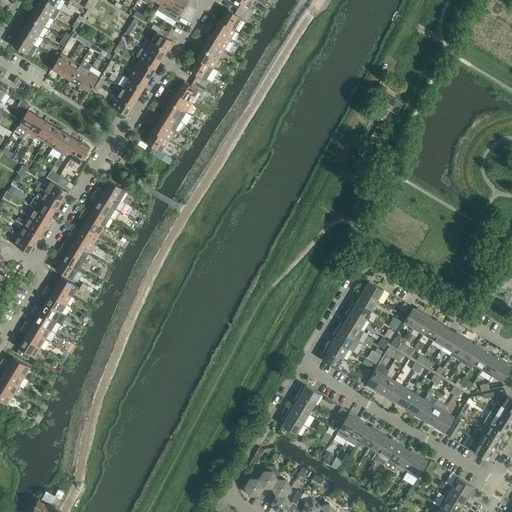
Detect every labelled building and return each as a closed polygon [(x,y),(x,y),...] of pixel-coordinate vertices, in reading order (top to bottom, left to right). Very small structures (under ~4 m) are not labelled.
[(60,10),(55,8),(42,0),(39,0),(35,8),(50,17),(54,20),(60,10)] [(166,15),(175,0),(163,0),(160,5),(157,10),(166,15)] [(176,21),(188,1),(186,0),(175,0),(166,15),(176,21)] [(237,0),(241,2),(238,8),(251,16),(254,10),(250,8),(254,0),(237,0)] [(50,17),(35,8),(29,17),(44,26),(50,17)] [(243,19),(247,21),(251,16),(238,8),(235,14),(228,9),(221,21),(221,22),(236,31),(243,19)] [(44,26),(29,17),(24,26),(39,35),(44,26)] [(221,21),(220,20),(214,30),(230,40),(236,31),(221,22),(221,21)] [(39,35),(24,26),(18,36),(33,45),(39,35)] [(230,40),(214,30),(208,39),(224,49),(230,40)] [(172,41),(162,35),(157,32),(151,41),(166,50),(172,41)] [(12,45),(31,57),(37,47),(33,45),(18,36),(12,45)] [(83,38),(81,42),(90,48),(93,44),(92,43),(83,38)] [(224,49),(208,39),(203,49),(219,58),(224,49)] [(166,50),(151,41),(146,50),(161,59),(166,50)] [(61,54),(57,59),(54,65),(52,68),(61,74),(70,59),(74,54),(64,48),(61,54)] [(161,59),(146,50),(142,48),(136,57),(140,60),(155,69),(161,59)] [(102,49),(100,53),(109,59),(112,55),(110,54),(102,49)] [(197,58),(198,59),(198,58),(213,67),(219,58),(203,49),(197,58)] [(210,82),(206,80),(213,67),(198,58),(198,59),(191,71),(197,75),(194,80),(207,88),(210,82)] [(71,80),(80,65),(70,59),(61,74),(71,80)] [(155,69),(140,60),(135,69),(149,78),(155,69)] [(80,85),(89,71),(80,65),(71,80),(80,85)] [(149,78),(135,69),(129,78),(144,87),(149,78)] [(89,91),(99,76),(89,71),(80,85),(89,91)] [(16,77),(13,82),(19,86),(23,80),(16,77)] [(144,87),(129,78),(123,87),(138,96),(144,87)] [(199,91),(203,93),(207,88),(194,80),(191,86),(184,82),(177,93),(177,94),(192,103),(199,91)] [(138,96),(123,87),(117,97),(132,106),(138,96)] [(377,103),(381,104),(375,114),(384,119),(390,109),(395,112),(401,102),(383,92),(377,103)] [(177,93),(176,93),(173,98),(166,94),(163,98),(186,112),(192,103),(177,94),(177,93)] [(112,106),(127,115),(132,106),(117,97),(112,106)] [(160,102),(167,107),(165,111),(181,121),(186,112),(163,98),(160,102)] [(21,101),(15,109),(22,113),(27,105),(21,101)] [(28,110),(15,130),(21,134),(19,137),(22,139),(26,134),(37,115),(28,110)] [(181,121),(165,111),(159,121),(175,130),(181,121)] [(26,141),(29,136),(34,139),(36,137),(46,121),(37,115),(26,134),(22,139),(26,141)] [(44,142),(54,126),(46,121),(36,137),(44,142)] [(153,130),(154,131),(154,130),(169,140),(175,130),(159,121),(153,130)] [(381,139),(387,127),(378,122),(372,135),(381,139)] [(53,147),(63,131),(54,126),(44,142),(53,147)] [(166,154),(162,152),(169,140),(154,130),(154,131),(147,143),(153,147),(150,152),(155,155),(163,160),(166,154)] [(62,153),(72,136),(63,131),(53,147),(62,153)] [(70,158),(80,142),(72,136),(62,153),(70,158)] [(80,164),(90,147),(80,142),(70,158),(80,164)] [(34,159),(25,154),(21,161),(30,166),(34,159)] [(37,171),(40,166),(35,162),(31,168),(37,171)] [(23,165),(18,173),(22,176),(27,167),(23,165)] [(17,173),(14,180),(18,182),(22,176),(17,173)] [(56,182),(65,188),(68,182),(59,176),(56,182)] [(67,191),(51,181),(45,190),(61,200),(67,191)] [(127,191),(110,181),(104,190),(121,200),(120,200),(128,205),(130,201),(127,199),(127,191)] [(11,186),(8,191),(14,195),(17,190),(11,186)] [(35,189),(41,193),(42,195),(40,199),(56,209),(61,200),(45,190),(43,189),(37,186),(35,189)] [(102,194),(96,190),(93,195),(115,209),(120,200),(121,200),(104,190),(102,194)] [(7,191),(3,197),(9,201),(13,195),(7,191)] [(90,200),(96,203),(94,207),(110,217),(115,209),(93,195),(90,200)] [(34,208),(51,218),(56,209),(40,199),(34,208)] [(91,211),(85,207),(82,212),(105,226),(110,217),(94,207),(91,211)] [(29,216),(45,226),(51,218),(34,208),(29,216)] [(79,217),(85,221),(83,225),(99,235),(105,226),(82,212),(79,217)] [(26,222),(18,217),(16,220),(24,225),(40,235),(45,226),(29,216),(26,222)] [(18,234),(35,244),(40,235),(24,225),(18,234)] [(80,229),(74,225),(71,230),(94,244),(99,235),(83,225),(80,229)] [(68,235),(74,239),(72,243),(88,253),(94,244),(71,230),(68,235)] [(13,243),(29,253),(35,244),(18,234),(13,243)] [(70,246),(63,243),(60,248),(83,261),(88,253),(72,243),(70,246)] [(58,252),(64,256),(62,260),(78,270),(83,261),(60,248),(58,252)] [(56,270),(69,277),(72,279),(78,270),(62,260),(56,270)] [(78,286),(61,276),(56,285),(72,295),(78,286)] [(365,283),(361,290),(377,300),(383,303),(389,293),(369,281),(367,284),(365,283)] [(53,289),(47,285),(44,290),(67,304),(72,295),(56,285),(53,289)] [(41,295),(48,299),(45,303),(62,313),(67,304),(44,290),(41,295)] [(357,296),(359,298),(357,301),(372,309),(377,300),(361,290),(357,296)] [(355,303),(353,302),(349,309),(366,319),(372,309),(357,301),(355,303)] [(410,306),(404,302),(398,312),(404,316),(410,306)] [(43,307),(37,303),(34,308),(56,321),(62,313),(45,303),(43,307)] [(413,307),(404,322),(414,328),(424,311),(417,307),(416,309),(413,307)] [(31,313),(37,316),(35,320),(51,330),(56,321),(34,308),(31,313)] [(345,316),(347,317),(345,320),(360,329),(366,319),(349,309),(345,316)] [(430,317),(431,315),(424,311),(414,328),(424,334),(433,319),(430,317)] [(401,321),(394,316),(391,321),(398,325),(401,321)] [(437,319),(435,321),(433,319),(424,334),(433,340),(444,323),(437,319)] [(32,324),(26,320),(23,325),(46,339),(51,330),(35,320),(32,324)] [(360,329),(345,320),(344,323),(341,322),(337,329),(358,341),(364,332),(360,329)] [(388,325),(396,330),(398,325),(391,321),(388,325)] [(449,329),(450,327),(444,323),(433,340),(443,346),(452,331),(449,329)] [(20,330),(26,334),(24,338),(40,348),(46,339),(23,325),(20,330)] [(333,336),(335,337),(333,340),(348,348),(354,339),(337,329),(333,336)] [(456,331),(455,333),(452,331),(443,346),(453,351),(463,335),(456,331)] [(469,341),(470,339),(463,335),(453,351),(451,355),(461,361),(472,343),(469,341)] [(382,337),(379,341),(386,345),(389,341),(382,337)] [(35,357),(40,348),(24,338),(18,347),(20,348),(17,353),(27,359),(30,354),(35,357)] [(395,339),(391,345),(400,350),(404,345),(395,339)] [(332,342),(330,341),(325,348),(342,358),(348,348),(333,340),(332,342)] [(379,341),(377,345),(384,349),(386,345),(379,341)] [(476,342),(474,345),(472,343),(461,361),(460,362),(470,368),(473,363),(483,347),(476,342)] [(488,353),(489,351),(483,347),(473,363),(482,369),(491,355),(488,353)] [(323,356),(322,359),(336,368),(342,358),(325,348),(321,355),(323,356)] [(381,355),(375,351),(372,349),(366,358),(375,364),(381,355)] [(495,354),(494,356),(491,355),(482,369),(492,375),(502,358),(495,354)] [(30,367),(13,357),(10,362),(3,358),(0,362),(24,377),(30,367)] [(365,358),(362,363),(371,368),(373,363),(365,358)] [(508,365),(509,363),(502,358),(492,375),(502,381),(511,367),(508,365)] [(0,362),(0,368),(5,371),(2,376),(19,386),(24,377),(0,362)] [(378,364),(367,384),(370,386),(368,388),(375,392),(385,375),(389,370),(378,364)] [(357,381),(363,384),(369,374),(363,371),(357,381)] [(382,396),(383,394),(386,396),(395,381),(385,375),(375,392),(382,396)] [(0,378),(0,387),(13,395),(19,386),(2,376),(0,378)] [(389,397),(388,400),(395,404),(405,387),(395,381),(386,396),(389,397)] [(304,388),(302,387),(298,394),(314,404),(321,394),(306,385),(304,388)] [(0,400),(7,405),(13,395),(0,387),(0,400)] [(402,408),(403,406),(406,407),(415,393),(405,387),(395,404),(402,408)] [(409,409),(407,411),(414,415),(424,399),(415,393),(406,407),(409,409)] [(294,401),(296,402),(294,405),(309,414),(314,404),(298,394),(294,401)] [(421,420),(423,418),(425,419),(437,400),(427,394),(424,399),(414,415),(421,420)] [(511,397),(507,395),(501,404),(511,410),(511,397)] [(428,421),(427,423),(434,427),(444,411),(447,406),(437,400),(425,419),(428,421)] [(511,421),(511,410),(501,404),(497,402),(491,411),(511,423),(511,421)] [(292,408),(290,407),(286,413),(303,424),(309,414),(294,405),(292,408)] [(347,410),(341,407),(335,417),(341,420),(347,410)] [(442,429),(445,431),(454,417),(444,411),(434,427),(441,431),(442,429)] [(511,423),(491,411),(486,420),(505,432),(511,423)] [(282,420),(284,422),(282,425),(297,434),(303,424),(286,413),(282,420)] [(352,416),(348,414),(336,434),(346,440),(360,418),(353,413),(352,416)] [(464,420),(458,416),(452,425),(458,429),(464,420)] [(365,424),(367,422),(360,418),(346,440),(356,446),(368,426),(365,424)] [(505,432),(486,420),(480,430),(484,432),(500,441),(505,432)] [(372,425),(371,427),(368,426),(356,446),(358,448),(360,444),(365,447),(366,444),(369,446),(379,429),(372,425)] [(447,435),(453,438),(458,429),(452,425),(447,435)] [(385,436),(386,434),(379,429),(369,446),(372,448),(371,450),(376,453),(373,457),(375,458),(388,437),(385,436)] [(500,441),(484,432),(479,441),(494,451),(500,441)] [(392,437),(391,439),(388,437),(375,458),(374,460),(384,466),(389,458),(399,441),(392,437)] [(468,448),(488,460),(494,451),(479,441),(474,438),(468,448)] [(404,448),(406,446),(399,441),(389,458),(392,460),(390,462),(395,465),(394,467),(396,468),(407,449),(404,448)] [(259,459),(264,450),(260,447),(254,457),(259,459)] [(411,449),(410,451),(407,449),(396,468),(398,469),(399,467),(404,470),(405,468),(408,470),(418,453),(411,449)] [(334,455),(327,451),(324,457),(330,461),(334,455)] [(424,459),(425,457),(418,453),(408,470),(411,472),(410,474),(415,477),(414,478),(416,480),(418,476),(427,461),(424,459)] [(340,470),(344,463),(336,459),(332,466),(340,470)] [(437,464),(431,461),(425,471),(429,474),(431,474),(437,464)] [(263,487),(272,487),(280,474),(276,466),(267,466),(259,479),(263,487)] [(471,489),(473,486),(458,477),(451,473),(445,483),(452,487),(469,497),(473,490),(471,489)] [(272,487),(276,495),(286,495),(291,488),(286,479),(280,474),(272,487)] [(315,474),(312,479),(321,484),(324,479),(315,474)] [(432,482),(435,477),(431,474),(429,474),(427,478),(432,482)] [(259,495),(263,487),(259,479),(250,478),(245,486),(249,495),(259,495)] [(444,496),(461,506),(462,503),(465,504),(469,497),(452,487),(451,490),(448,489),(444,496)] [(51,504),(56,497),(47,491),(41,498),(51,504)] [(460,511),(461,510),(459,509),(461,506),(444,496),(439,493),(433,502),(440,507),(448,511),(460,511)] [(270,494),(267,499),(272,502),(275,497),(270,494)] [(272,503),(276,511),(286,511),(292,511),(294,509),(297,504),(293,502),(290,503),(286,495),(276,495),(272,503)] [(38,499),(30,511),(53,511),(55,509),(38,499)] [(305,502),(303,508),(297,504),(294,509),(300,511),(301,511),(303,511),(318,511),(321,506),(314,499),(305,502)]
